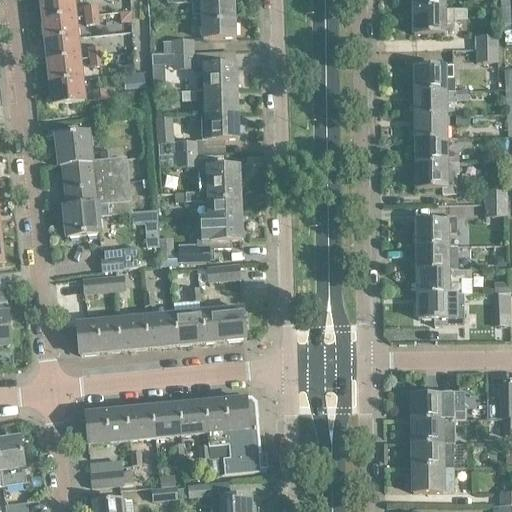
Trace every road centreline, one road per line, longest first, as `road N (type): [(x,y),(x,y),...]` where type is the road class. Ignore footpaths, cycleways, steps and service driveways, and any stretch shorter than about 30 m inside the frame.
road 1 (residential): [(50,394),(7,0)]
road 2 (residential): [(276,0),(289,367)]
road 3 (secondary): [(332,364),(325,0)]
road 4 (residential): [(361,361),(358,0)]
road 5 (residential): [(50,394),(289,367)]
road 6 (residential): [(368,511),(361,361)]
road 7 (residential): [(361,361),(511,359)]
road 8 (secondary): [(334,511),(332,364)]
road 9 (residential): [(289,367),(294,511)]
